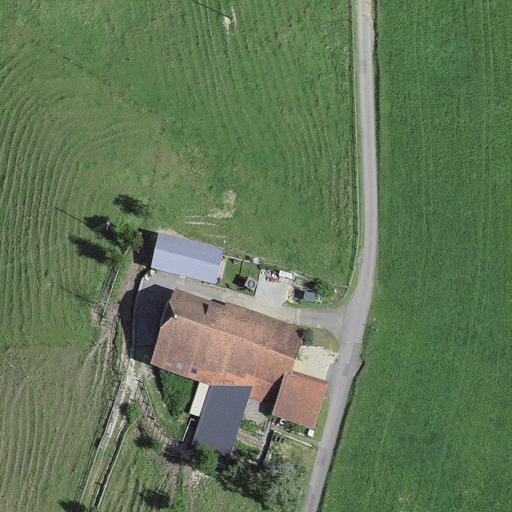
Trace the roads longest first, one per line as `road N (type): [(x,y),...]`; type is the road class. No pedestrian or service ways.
road 1 (unclassified): [(308,511),(364,304),(371,226),(365,0)]
road 2 (track): [(76,511),(135,332),(162,303),(185,294),(358,328)]
